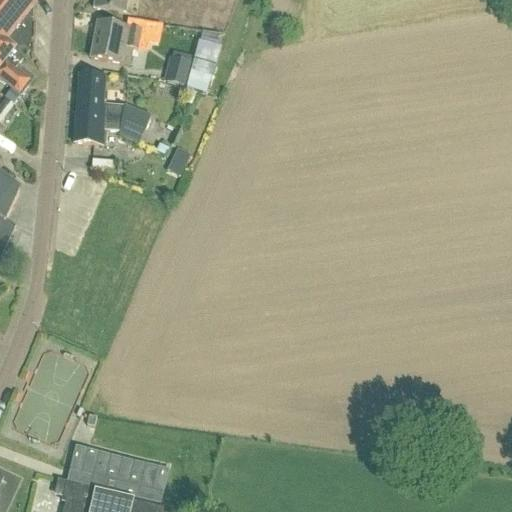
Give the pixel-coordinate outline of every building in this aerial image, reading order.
[(36,1),(35,0),(0,0),(0,83),(20,100),(33,83),(18,71),(23,64),(23,63),(30,55),(34,1),(36,1)] [(124,18),(126,0),(95,0),(94,14),(124,18)] [(140,54),(144,35),(98,27),(91,63),(128,70),(132,52),(140,54)] [(186,91),(192,67),(171,61),(164,85),(186,91)] [(140,148),(145,135),(151,122),(124,111),(103,109),(105,82),(79,80),(74,148),(103,150),(104,135),(122,137),(121,139),(140,148)] [(98,159),(98,171),(116,172),(117,160),(98,159)] [(0,179),(0,260),(15,235),(5,223),(20,195),(0,179)] [(89,421),(87,430),(94,432),(97,423),(97,422),(89,421)] [(144,511),(95,500),(96,496),(66,489),(65,490),(69,491),(63,511),(144,511)]
